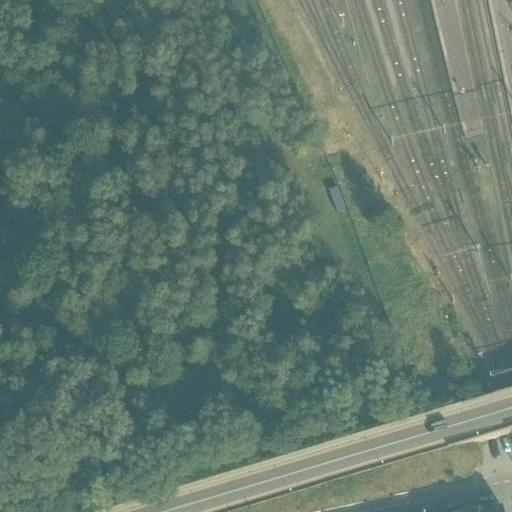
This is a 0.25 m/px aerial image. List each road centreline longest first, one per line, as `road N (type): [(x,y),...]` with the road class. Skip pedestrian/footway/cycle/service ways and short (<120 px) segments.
road 1 (secondary): [(511,414),(175,511)]
road 2 (residential): [(511,484),(389,511)]
